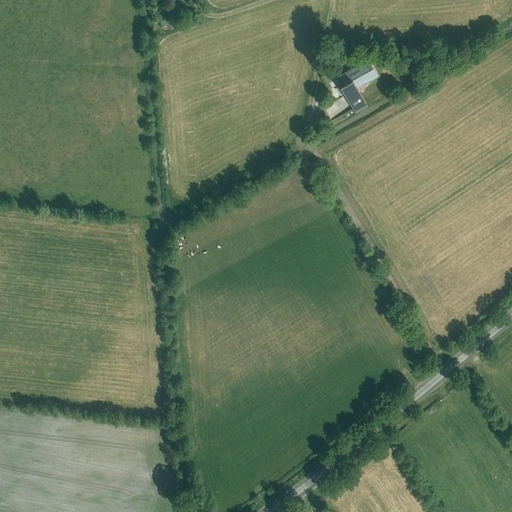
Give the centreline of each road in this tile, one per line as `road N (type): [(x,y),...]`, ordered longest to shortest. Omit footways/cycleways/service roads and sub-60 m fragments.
road 1 (track): [(442,373),(307,141),(327,0)]
road 2 (tertiary): [(511,317),(268,511)]
